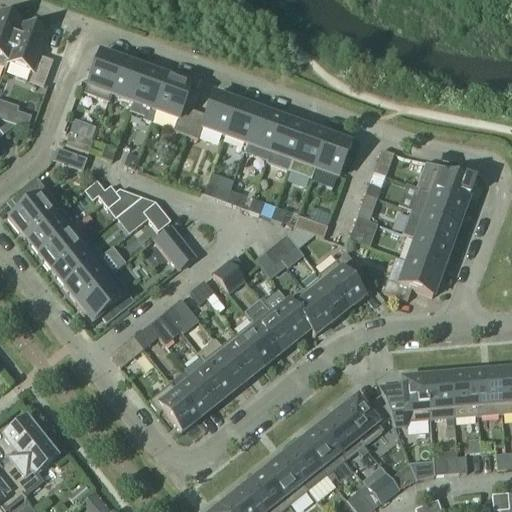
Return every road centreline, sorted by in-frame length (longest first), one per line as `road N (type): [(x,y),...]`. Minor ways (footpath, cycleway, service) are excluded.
road 1 (residential): [(455,328),(376,335),(338,351),(179,478),(0,254)]
road 2 (residential): [(455,328),(502,178),(488,165),(85,29)]
road 3 (residential): [(0,190),(33,163),(85,29)]
